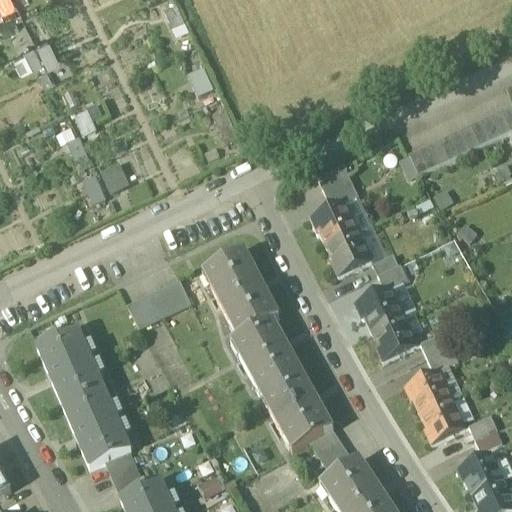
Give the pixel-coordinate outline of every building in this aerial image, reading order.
[(175,9),(167,12),(176,32),(183,29),(175,9)] [(33,50),(25,54),(33,71),(41,67),(33,50)] [(48,50),(40,54),(47,69),(56,65),(48,50)] [(45,73),(37,77),(43,89),(51,86),(45,73)] [(203,75),(189,82),(198,102),(212,95),(203,75)] [(511,113),(409,162),(418,181),(509,139),(511,137),(511,113)] [(88,117),(76,123),(84,141),(88,139),(85,132),(93,129),(88,117)] [(225,118),(213,124),(222,142),(234,136),(225,118)] [(85,160),(76,143),(67,149),(76,165),(85,160)] [(117,171),(101,178),(108,194),(124,186),(117,171)] [(343,172),(317,184),(329,208),(336,205),(339,211),(339,212),(344,209),(358,202),(343,172)] [(94,182),(81,188),(92,209),(104,203),(94,182)] [(339,211),(310,225),(317,240),(319,239),(326,253),(358,238),(344,209),(339,212),(339,211)] [(358,238),(326,253),(333,267),(331,268),(338,283),(371,267),(358,238)] [(278,321),(244,256),(203,278),(238,343),(272,325),(278,321)] [(401,272),(380,282),(386,296),(389,295),(390,295),(408,287),(401,272)] [(180,288),(128,313),(140,334),(190,311),(180,288)] [(386,296),(356,310),(363,325),(365,324),(371,337),(402,323),(390,295),(389,295),(386,296)] [(402,323),(371,337),(378,352),(376,353),(383,368),(416,352),(402,323)] [(238,343),(231,347),(262,402),(302,380),(272,325),(238,343)] [(103,397),(77,337),(37,354),(64,415),(103,397)] [(444,339),(421,350),(427,365),(451,354),(444,339)] [(451,354),(427,365),(434,379),(438,377),(457,368),(451,354)] [(434,379),(404,393),(411,408),(413,407),(420,421),(451,406),(438,377),(434,379)] [(333,435),(302,380),(262,402),(292,457),(310,447),(331,436),(333,435)] [(103,397),(64,415),(91,475),(106,469),(130,459),(130,458),(103,397)] [(451,406),(420,421),(427,435),(424,436),(432,450),(465,434),(451,406)] [(491,423),(469,433),(476,447),(498,437),(491,423)] [(331,436),(310,447),(330,478),(350,465),(331,436)] [(130,459),(106,469),(122,506),(146,496),(130,459)] [(490,459),(457,474),(464,489),(465,488),(472,502),(503,487),(490,459)] [(390,511),(359,464),(321,489),(335,511),(390,511)] [(0,477),(0,503),(11,497),(4,485),(5,481),(2,480),(0,477)] [(511,483),(503,487),(509,499),(511,497),(511,483)] [(503,487),(472,502),(476,511),(511,511),(511,505),(509,499),(503,487)] [(171,511),(161,489),(146,496),(122,506),(121,507),(123,511),(171,511)]
